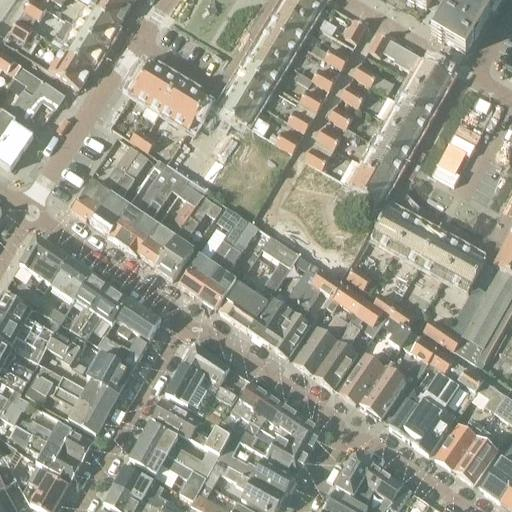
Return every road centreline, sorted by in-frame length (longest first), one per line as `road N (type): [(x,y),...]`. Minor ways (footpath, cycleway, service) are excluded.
road 1 (residential): [(463,70),(388,202),(485,256),(511,206)]
road 2 (residential): [(74,511),(178,315)]
road 3 (residential): [(178,315),(348,431)]
road 4 (residential): [(27,209),(136,42)]
road 5 (residential): [(136,42),(214,90),(271,0)]
road 6 (residential): [(27,209),(178,315)]
road 7 (residential): [(348,431),(471,511)]
road 8 (residential): [(463,70),(345,0)]
